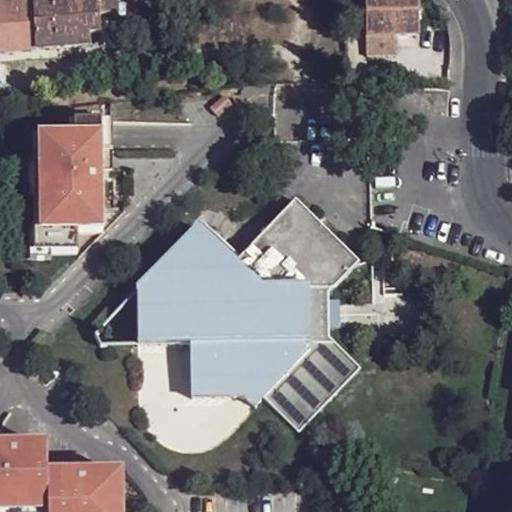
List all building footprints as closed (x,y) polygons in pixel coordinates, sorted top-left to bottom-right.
[(86,0),(0,8),(0,59),(95,50),(96,38),(105,36),(104,20),(102,0),(86,0)] [(120,0),(102,0),(104,20),(121,17),(120,0)] [(395,39),(419,40),(419,15),(419,0),(415,0),(366,0),(366,59),(395,60),(395,39)] [(76,126),(76,139),(105,139),(105,175),(115,175),(114,125),(76,126)] [(76,139),(40,139),(41,233),(41,258),(54,259),(79,258),(79,237),(106,237),(106,217),(105,189),(105,175),(105,139),(76,139)] [(105,189),(106,217),(116,218),(115,188),(105,189)] [(360,261),(297,200),(242,256),(237,261),(201,229),(139,291),(140,343),(193,344),(195,396),(249,396),(257,405),(266,396),(300,429),(361,366),(331,336),(330,292),(360,261)] [(41,258),(41,233),(32,234),(32,264),(54,264),(54,259),(41,258)] [(140,343),(139,291),(98,333),(98,345),(140,343)] [(49,449),(0,450),(0,511),(134,511),(134,477),(49,478),(49,449)]
